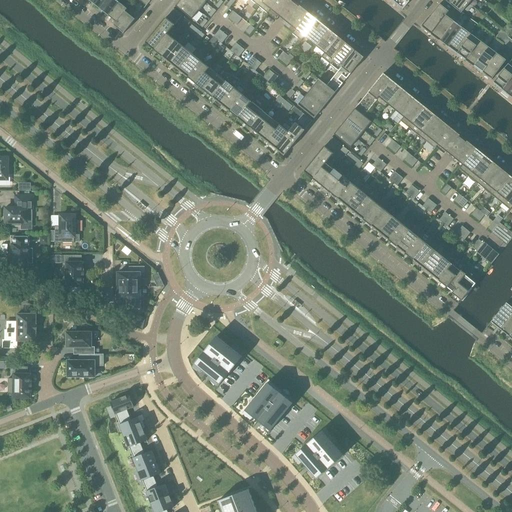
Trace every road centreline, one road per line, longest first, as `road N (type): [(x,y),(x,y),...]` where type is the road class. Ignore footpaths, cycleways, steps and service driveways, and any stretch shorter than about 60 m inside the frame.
road 1 (secondary): [(511,469),(254,258)]
road 2 (residential): [(511,361),(278,183)]
road 3 (secondary): [(207,222),(0,51)]
road 4 (secondary): [(231,288),(431,453)]
road 5 (residential): [(312,511),(273,463),(183,379),(175,359)]
road 6 (residential): [(278,183),(122,52)]
road 7 (secondary): [(0,100),(143,218)]
road 8 (residential): [(173,340),(133,335),(0,282)]
road 9 (residential): [(0,134),(106,218),(143,218)]
road 10 (residential): [(511,160),(382,54)]
road 11 (residential): [(278,183),(382,54)]
road 12 (residential): [(69,395),(117,511)]
